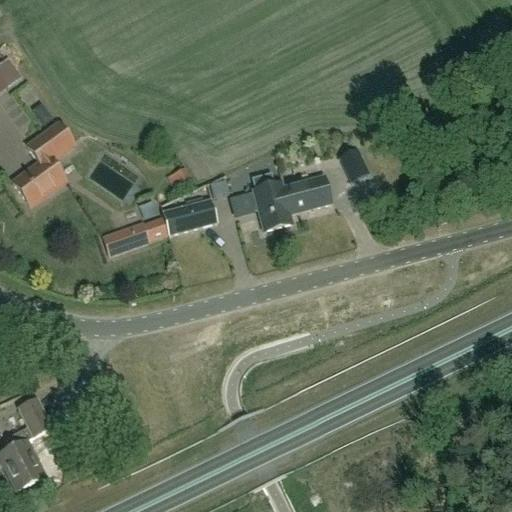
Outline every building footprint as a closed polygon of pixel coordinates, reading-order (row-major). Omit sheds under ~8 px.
[(9,102),(26,127),(35,121),(18,96),(9,102)] [(27,150),(39,166),(12,186),(30,211),(65,185),(51,166),(74,149),(58,127),(27,150)] [(350,184),(368,175),(364,167),(356,150),(338,159),(346,176),(350,184)] [(283,192),(290,219),(331,208),(324,181),(283,192)] [(290,219),(283,192),(282,187),(253,195),(264,236),(293,229),(290,219)] [(212,208),(163,221),(168,240),(217,227),(212,208)] [(142,227),(102,241),(109,260),(149,246),(142,227)] [(33,442),(52,433),(37,403),(18,413),(33,442)] [(38,453),(60,444),(56,435),(34,445),(38,453)] [(0,463),(16,496),(46,481),(28,445),(0,458),(0,463)] [(215,457),(220,467),(235,460),(230,450),(215,457)]
